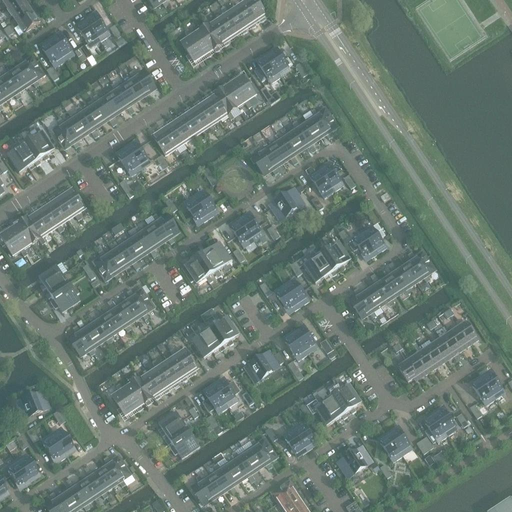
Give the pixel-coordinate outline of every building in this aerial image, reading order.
[(3,0),(2,1),(8,9),(21,0),(3,0)] [(14,18),(28,8),(22,0),(21,0),(8,9),(14,18)] [(167,8),(161,0),(148,0),(154,9),(162,4),(165,9),(167,8)] [(257,23),(242,0),(240,0),(243,4),(235,9),(248,29),(251,27),(253,30),(256,28),(255,25),(257,23)] [(267,17),(256,0),(248,0),(246,2),(245,0),(242,0),(257,23),(260,21),(262,24),(265,22),(264,19),(267,17)] [(28,8),(14,18),(19,26),(34,17),(28,8)] [(248,29),(235,9),(228,14),(225,8),(223,9),(239,35),(242,33),(244,36),(247,34),(246,31),(248,29)] [(239,35),(223,9),(221,11),(225,16),(217,21),(231,41),(233,39),(235,42),(238,40),(237,37),(239,35)] [(34,17),(19,26),(25,35),(40,25),(34,17)] [(111,37),(97,17),(92,20),(90,17),(85,20),(87,23),(101,44),(111,37)] [(231,41),(217,21),(210,25),(207,20),(205,21),(222,47),(224,45),(226,48),(229,46),(228,43),(231,41)] [(222,47),(205,21),(203,22),(207,28),(199,33),(213,53),(215,51),(217,54),(220,52),(219,49),(222,47)] [(101,44),(87,23),(77,30),(89,47),(98,41),(100,44),(101,44)] [(122,38),(115,27),(110,30),(117,42),(122,38)] [(213,53),(199,33),(192,37),(189,32),(187,33),(204,59),(206,57),(208,60),(211,58),(210,55),(213,53)] [(204,59),(187,33),(185,34),(189,40),(181,45),(189,57),(187,59),(189,62),(191,60),(195,65),(204,59)] [(73,54),(62,38),(61,37),(56,40),(54,37),(49,40),(51,43),(65,64),(65,63),(63,60),(73,54)] [(65,64),(51,43),(47,46),(45,43),(39,47),(53,67),(57,65),(59,68),(65,64)] [(92,58),(85,47),(80,50),(87,61),(92,58)] [(87,61),(80,50),(75,54),(82,65),(87,61)] [(293,66),(288,59),(284,62),(277,52),(268,59),(279,76),(289,70),(289,69),(293,66)] [(43,77),(39,71),(41,70),(37,63),(35,64),(31,58),(26,61),(27,63),(25,64),(21,59),(19,60),(38,88),(40,87),(36,82),(43,77)] [(281,79),(279,76),(268,59),(263,62),(261,59),(256,62),(260,69),(254,73),(262,84),(267,80),(271,86),(281,79)] [(38,88),(19,60),(17,62),(21,67),(14,71),(25,89),(32,84),(36,90),(38,88)] [(308,76),(301,65),(296,69),(303,80),(308,76)] [(25,89),(14,71),(7,76),(2,69),(0,70),(20,100),(22,99),(18,94),(25,89)] [(59,80),(52,69),(47,72),(54,83),(59,80)] [(20,100),(0,70),(0,74),(3,79),(0,80),(0,90),(7,101),(14,96),(18,101),(20,100)] [(156,90),(144,73),(137,78),(133,72),(131,74),(150,102),(152,100),(148,95),(156,90)] [(150,102),(131,74),(129,75),(133,80),(126,85),(137,102),(144,98),(148,103),(150,102)] [(256,98),(248,86),(251,84),(249,81),(246,82),(243,78),(234,84),(251,109),(252,108),(249,103),(256,98)] [(251,109),(234,84),(231,85),(229,83),(226,85),(228,88),(225,90),(238,110),(245,105),(249,110),(251,109)] [(137,102),(126,85),(119,90),(115,84),(113,86),(133,115),(135,114),(130,107),(137,102)] [(133,115),(113,86),(111,87),(115,92),(108,97),(119,114),(126,110),(131,117),(133,115)] [(238,110),(225,90),(222,91),(220,89),(217,91),(219,94),(216,96),(233,121),(234,120),(231,115),(238,110)] [(273,100),(266,89),(261,92),(268,103),(273,100)] [(233,121),(216,96),(213,97),(211,95),(208,97),(210,100),(207,102),(220,122),(227,117),(231,122),(233,121)] [(119,114),(108,97),(101,101),(97,96),(95,98),(115,127),(117,126),(112,119),(119,114)] [(115,127),(95,98),(93,99),(97,104),(90,109),(101,126),(108,122),(113,129),(115,127)] [(220,122),(207,102),(204,103),(202,101),(199,103),(201,105),(198,108),(215,133),(216,132),(213,127),(220,122)] [(215,133),(198,108),(195,109),(193,107),(190,109),(192,111),(189,114),(202,134),(209,129),(213,134),(215,133)] [(101,126),(90,109),(83,113),(79,108),(77,109),(97,139),(99,138),(94,131),(101,126)] [(97,139),(77,109),(75,111),(79,116),(72,121),(83,138),(90,134),(95,141),(97,139)] [(338,130),(333,124),(335,123),(331,116),(329,117),(325,111),(318,116),(314,111),(313,112),(331,140),(333,139),(329,134),(332,132),(333,134),(338,130)] [(331,140),(313,112),(310,114),(314,119),(307,123),(318,141),(326,136),(329,141),(331,140)] [(202,134),(189,114),(186,115),(184,113),(181,115),(183,117),(180,120),(197,145),(198,144),(195,139),(202,134)] [(197,145),(180,120),(177,121),(175,119),(172,121),(174,123),(171,126),(184,146),(191,141),(195,146),(197,145)] [(83,138),(72,121),(65,125),(61,120),(59,121),(78,149),(80,148),(76,143),(83,138)] [(78,149),(59,121),(57,123),(61,128),(53,133),(57,139),(56,140),(60,146),(62,145),(66,152),(71,148),(70,147),(72,145),(76,151),(78,149)] [(318,141),(307,123),(300,128),(296,123),(294,124),(314,154),(316,153),(311,146),(318,141)] [(314,154),(294,124),(292,125),(296,131),(289,135),(301,153),(308,148),(312,155),(314,154)] [(184,146),(171,126),(168,127),(166,125),(163,127),(165,129),(162,132),(179,157),(180,156),(177,151),(184,146)] [(54,153),(39,129),(35,131),(39,136),(33,140),(48,161),(49,160),(47,157),(54,153)] [(179,157),(162,132),(159,133),(157,130),(154,133),(156,135),(152,138),(166,158),(173,153),(177,158),(179,157)] [(48,161),(33,140),(30,135),(27,137),(30,142),(25,145),(39,167),(41,166),(39,163),(44,160),(46,163),(48,161)] [(301,153),(289,135),(282,140),(278,135),(276,136),(296,166),(298,165),(293,157),(301,153)] [(296,166),(276,136),(275,137),(278,143),(271,147),(282,165),(290,160),(294,167),(296,166)] [(39,167),(25,145),(22,140),(18,142),(22,147),(16,151),(29,170),(35,165),(37,168),(39,167)] [(149,163),(137,145),(128,152),(139,169),(149,163)] [(29,170),(16,151),(13,146),(10,148),(13,153),(7,157),(20,176),(29,170)] [(282,165),(271,147),(264,152),(260,147),(258,148),(277,176),(279,175),(275,169),(282,165)] [(277,176),(258,148),(256,149),(260,155),(253,159),(264,177),(272,172),(275,177),(277,176)] [(141,172),(139,169),(128,152),(118,158),(131,179),(141,172)] [(169,169),(162,158),(157,161),(164,172),(165,171),(169,169)] [(344,187),(331,167),(321,174),(334,194),(344,187)] [(218,185),(211,174),(206,178),(213,189),(218,185)] [(334,194),(321,174),(311,180),(324,201),(334,194)] [(356,188),(349,177),(344,181),(351,191),(356,188)] [(132,193),(125,182),(120,186),(127,197),(132,193)] [(86,210),(73,190),(69,192),(67,190),(64,192),(66,195),(63,196),(80,222),(82,221),(78,215),(86,210)] [(294,211),(303,205),(294,191),(284,198),(285,200),(271,209),(280,223),(295,213),(294,211)] [(217,212),(206,194),(196,201),(207,218),(217,212)] [(390,200),(387,195),(381,199),(384,204),(390,200)] [(80,222),(63,196),(60,198),(58,196),(55,198),(57,201),(54,202),(67,223),(75,218),(78,223),(80,222)] [(325,209),(318,198),(312,202),(319,213),(325,209)] [(177,212),(170,201),(165,204),(172,215),(177,212)] [(207,218),(196,201),(186,207),(197,225),(202,222),(204,224),(209,221),(207,218)] [(67,223),(54,202),(51,204),(49,202),(46,204),(48,207),(45,208),(62,234),(64,233),(60,227),(67,223)] [(62,234),(45,208),(42,210),(40,208),(37,210),(39,213),(36,214),(49,235),(57,230),(60,235),(62,234)] [(380,224),(373,213),(368,216),(375,227),(380,224)] [(49,235),(36,214),(33,216),(31,214),(28,216),(30,219),(27,220),(44,246),(46,245),(42,239),(49,235)] [(179,234),(167,216),(160,221),(156,216),(154,217),(173,245),(175,244),(171,239),(179,234)] [(173,245),(154,217),(152,219),(156,224),(149,228),(160,246),(167,241),(171,246),(173,245)] [(264,237),(259,229),(251,217),(246,220),(244,217),(238,221),(240,224),(254,244),(264,237)] [(44,246),(27,220),(24,222),(22,220),(19,222),(21,225),(18,226),(32,246),(39,242),(42,247),(44,246)] [(254,244),(240,224),(236,226),(234,224),(229,227),(244,250),(254,244)] [(32,246),(18,226),(15,228),(13,226),(10,228),(12,230),(9,232),(26,258),(28,257),(24,251),(32,246)] [(387,250),(372,227),(361,234),(363,237),(375,254),(380,251),(382,254),(387,250)] [(160,246),(149,228),(142,233),(138,228),(136,229),(156,259),(158,258),(153,251),(160,246)] [(156,259),(136,229),(134,231),(138,236),(131,240),(142,258),(150,253),(154,260),(156,259)] [(279,239),(272,229),(267,232),(274,243),(279,239)] [(26,258),(9,232),(0,238),(3,243),(0,245),(2,248),(5,246),(13,258),(21,253),(24,259),(26,258)] [(351,243),(344,232),(339,236),(346,247),(351,243)] [(375,254),(363,237),(354,243),(365,260),(375,254)] [(350,263),(338,244),(332,248),(326,238),(322,240),(329,250),(344,272),(345,271),(343,268),(350,263)] [(142,258),(131,240),(124,245),(120,240),(118,241),(138,271),(140,270),(135,263),(142,258)] [(138,271),(118,241),(116,243),(120,248),(113,252),(124,270),(132,265),(136,272),(138,271)] [(232,263),(220,244),(211,250),(223,269),(227,274),(230,272),(227,267),(232,263)] [(223,269),(211,250),(205,255),(203,252),(201,253),(215,275),(218,280),(222,277),(218,272),(223,269)] [(344,272),(329,250),(321,256),(335,278),(337,276),(335,273),(340,270),(342,273),(344,272)] [(245,262),(238,251),(233,254),(240,265),(245,262)] [(325,280),(313,261),(306,251),(303,253),(309,263),(303,267),(316,286),(325,280)] [(124,270),(113,252),(106,257),(102,252),(100,253),(119,281),(121,280),(117,275),(124,270)] [(119,281),(100,253),(98,254),(102,260),(95,265),(99,271),(97,272),(101,278),(103,277),(107,283),(112,280),(111,279),(114,277),(117,282),(119,281)] [(215,275),(201,253),(199,254),(201,257),(196,260),(194,257),(192,259),(206,280),(210,285),(213,283),(210,278),(215,275)] [(434,272),(430,266),(432,265),(428,258),(426,260),(422,253),(417,257),(417,258),(415,259),(412,254),(410,256),(428,283),(430,282),(427,277),(434,272)] [(335,278),(321,256),(313,261),(325,280),(331,276),(333,279),(335,278)] [(428,283),(410,256),(408,257),(411,262),(404,267),(416,284),(423,280),(427,285),(428,283)] [(206,280),(192,259),(190,260),(192,263),(185,267),(198,286),(206,280)] [(416,284),(404,267),(397,271),(393,264),(391,266),(410,295),(412,294),(409,289),(416,284)] [(303,275),(295,265),(290,268),(298,279),(303,275)] [(410,295),(391,266),(389,267),(393,274),(386,279),(398,296),(405,291),(409,297),(410,295)] [(42,291),(63,277),(57,268),(39,280),(44,287),(41,289),(42,291)] [(96,279),(90,271),(86,274),(91,282),(96,279)] [(398,296),(386,279),(379,283),(375,276),(373,278),(393,307),(395,306),(391,301),(398,296)] [(47,299),(59,291),(68,285),(63,277),(42,291),(43,292),(46,290),(49,295),(46,297),(47,299)] [(393,307),(373,278),(371,279),(375,286),(369,291),(380,308),(387,303),(391,309),(393,307)] [(310,303),(296,283),(286,290),(298,307),(303,304),(304,307),(310,303)] [(76,297),(79,295),(74,287),(73,288),(72,286),(70,287),(68,285),(59,291),(71,309),(80,303),(76,297)] [(272,296),(265,285),(260,288),(267,299),(272,296)] [(298,307),(286,290),(276,296),(288,314),(293,310),(295,313),(300,310),(298,307)] [(380,308),(369,291),(361,295),(358,290),(356,291),(375,319),(376,318),(373,313),(380,308)] [(71,309),(59,291),(47,299),(49,301),(52,299),(53,301),(50,303),(55,311),(58,309),(62,315),(68,311),(71,316),(74,313),(71,309)] [(153,310),(149,304),(151,302),(147,296),(145,297),(141,291),(136,294),(136,296),(134,297),(131,292),(129,293),(147,321),(149,320),(146,315),(153,310)] [(375,319),(356,291),(354,293),(358,298),(350,303),(362,320),(369,315),(373,321),(375,319)] [(147,321),(129,293),(127,294),(130,300),(124,304),(135,322),(142,317),(145,322),(147,321)] [(135,322),(124,304),(116,309),(112,302),(109,303),(129,333),(131,332),(128,326),(135,322)] [(129,333),(109,303),(108,304),(112,312),(105,316),(117,334),(124,329),(127,334),(129,333)] [(239,338),(226,319),(221,323),(214,313),(211,315),(217,325),(232,347),(234,346),(232,343),(239,338)] [(117,334),(105,316),(98,321),(94,314),(92,315),(111,345),(113,344),(110,338),(117,334)] [(111,345),(92,315),(90,316),(94,324),(87,328),(99,346),(106,341),(109,346),(111,345)] [(479,342),(467,324),(458,330),(470,347),(471,347),(468,344),(474,340),(476,343),(479,342)] [(232,347),(217,325),(209,331),(223,352),(225,351),(223,348),(228,345),(230,348),(232,347)] [(213,355),(201,336),(194,326),(191,328),(197,338),(192,342),(204,361),(213,355)] [(99,346),(87,328),(80,333),(77,328),(75,329),(93,357),(95,355),(92,350),(99,346)] [(93,357),(75,329),(73,330),(76,336),(69,340),(81,358),(88,353),(91,358),(93,357)] [(316,347),(305,330),(300,333),(298,330),(292,333),(294,336),(306,354),(316,347)] [(470,347),(458,330),(450,335),(461,353),(462,353),(460,350),(466,346),(468,349),(470,347)] [(223,352),(209,331),(201,336),(213,355),(220,351),(222,354),(223,352)] [(461,353),(450,335),(441,341),(453,359),(453,358),(451,355),(457,352),(459,355),(461,353)] [(306,354),(294,336),(285,343),(296,360),(306,354)] [(337,356),(327,341),(320,345),(330,361),(337,356)] [(453,359),(441,341),(433,347),(435,351),(444,364),(445,364),(443,361),(448,357),(450,360),(453,359)] [(444,364),(435,351),(433,347),(424,352),(436,370),(437,370),(434,367),(440,363),(442,366),(444,364)] [(198,370),(184,351),(177,355),(174,350),(172,351),(189,377),(191,375),(193,378),(196,375),(195,373),(198,370)] [(189,377),(172,351),(170,352),(174,358),(167,362),(180,383),(182,381),(184,384),(187,382),(186,379),(189,377)] [(436,370),(424,352),(416,358),(427,376),(428,375),(426,372),(432,368),(434,371),(436,370)] [(268,374),(279,367),(269,353),(250,366),(251,368),(246,372),(256,385),(270,376),(268,374)] [(427,376),(416,358),(407,364),(417,378),(423,374),(425,377),(427,376)] [(180,383),(167,362),(159,367),(156,362),(154,363),(171,389),(174,387),(175,390),(179,388),(177,385),(180,383)] [(171,389),(154,363),(152,364),(156,370),(149,374),(162,395),(164,393),(166,396),(169,394),(168,391),(171,389)] [(300,374),(293,363),(288,367),(295,378),(300,374)] [(417,378),(407,364),(398,370),(408,384),(417,378)] [(153,401),(136,375),(133,370),(128,373),(131,378),(127,381),(131,386),(144,407),(146,405),(148,408),(151,405),(150,403),(153,401)] [(162,395),(149,374),(141,379),(138,374),(136,375),(153,401),(156,399),(157,401),(161,399),(159,397),(162,395)] [(503,392),(492,374),(487,378),(485,375),(480,378),(482,381),(495,401),(501,397),(500,394),(503,392)] [(361,406),(348,387),(343,391),(336,381),(333,383),(340,393),(352,412),(354,410),(361,406)] [(495,401),(482,381),(472,388),(484,405),(487,402),(489,405),(495,401)] [(238,403),(225,383),(220,386),(218,383),(213,386),(215,389),(228,410),(238,403)] [(144,407),(131,386),(123,391),(120,386),(118,387),(135,413),(137,411),(139,414),(142,411),(141,409),(144,407)] [(135,413),(118,387),(116,388),(120,393),(112,399),(120,411),(118,413),(120,416),(123,414),(126,419),(135,413)] [(228,410),(215,389),(210,392),(208,389),(203,393),(218,416),(228,410)] [(352,412),(340,393),(331,398),(344,417),(345,416),(350,412),(353,416),(356,413),(354,410),(352,412)] [(254,405),(247,394),(242,397),(249,408),(254,405)] [(335,423),(323,404),(316,394),(313,396),(320,406),(314,410),(327,429),(335,423)] [(49,411),(43,395),(32,400),(31,397),(15,404),(21,419),(27,417),(28,419),(49,411)] [(344,417),(331,398),(323,404),(335,423),(342,418),(344,421),(348,419),(345,416),(344,417)] [(313,417),(306,407),(301,410),(308,421),(313,417)] [(482,418),(475,407),(470,410),(477,421),(482,418)] [(456,429),(444,411),(434,418),(435,419),(448,438),(454,434),(452,431),(456,429)] [(65,424),(58,413),(53,416),(60,427),(65,424)] [(161,437),(183,423),(177,414),(159,426),(163,433),(160,435),(161,437)] [(469,427),(462,416),(457,419),(464,430),(469,427)] [(219,428),(212,417),(207,421),(211,427),(214,432),(219,428)] [(448,438),(435,419),(434,418),(424,424),(438,445),(448,438)] [(167,445),(179,437),(188,431),(183,423),(161,437),(163,439),(166,437),(169,442),(166,444),(167,445)] [(316,444),(302,423),(292,430),(306,451),(316,444)] [(38,441),(31,430),(26,434),(33,445),(38,441)] [(278,441),(270,430),(265,433),(273,444),(278,441)] [(306,451),(292,430),(282,436),(296,457),(306,451)] [(200,449),(188,431),(179,437),(191,455),(200,449)] [(413,451),(399,431),(389,438),(403,458),(413,451)] [(74,450),(62,432),(52,439),(64,456),(74,450)] [(191,455),(179,437),(167,445),(168,447),(171,445),(173,447),(170,449),(175,457),(178,455),(182,461),(191,455)] [(28,449),(20,438),(15,441),(23,452),(28,449)] [(403,458),(389,438),(379,444),(393,465),(403,458)] [(64,456),(52,439),(42,446),(54,463),(59,459),(61,462),(66,459),(64,456)] [(427,439),(422,442),(429,453),(434,450),(427,439)] [(277,460),(273,454),(275,453),(270,447),(269,448),(265,442),(257,446),(254,441),(252,443),(270,470),(272,469),(269,464),(271,462),(272,464),(277,460)] [(429,453),(422,442),(417,446),(424,457),(429,453)] [(270,470),(252,443),(250,444),(254,449),(246,454),(258,471),(265,467),(268,472),(270,470)] [(358,474),(373,464),(364,450),(349,460),(348,458),(338,465),(347,478),(356,472),(358,474)] [(258,471),(246,454),(239,458),(236,453),(234,454),(254,484),(256,483),(251,476),(258,471)] [(443,453),(433,459),(438,466),(448,459),(443,453)] [(254,484),(234,454),(232,456),(236,461),(228,466),(241,484),(248,480),(252,486),(254,484)] [(130,476),(126,470),(128,469),(123,463),(122,464),(117,458),(110,462),(108,459),(106,460),(124,488),(126,486),(123,481),(130,476)] [(39,476),(27,459),(17,465),(29,482),(39,476)] [(124,488),(106,460),(104,461),(107,466),(100,471),(112,489),(119,484),(122,489),(124,488)] [(29,482),(17,465),(15,462),(9,466),(11,469),(7,472),(19,489),(29,482)] [(241,484),(228,466),(221,470),(218,465),(216,466),(236,496),(238,495),(234,489),(241,484)] [(381,472),(376,465),(371,468),(376,475),(381,472)] [(236,496),(216,466),(214,468),(217,473),(210,478),(222,495),(229,490),(234,497),(236,496)] [(392,477),(385,467),(380,470),(387,481),(392,477)] [(112,489),(100,471),(93,476),(89,469),(87,470),(106,500),(108,498),(105,493),(112,489)] [(106,500),(87,470),(85,471),(89,478),(83,483),(94,501),(101,496),(104,501),(106,500)] [(222,495),(210,478),(203,482),(200,477),(198,478),(217,506),(218,505),(215,500),(222,495)] [(217,506),(198,478),(196,480),(199,485),(192,490),(204,507),(211,502),(215,507),(217,506)] [(94,501),(83,483),(75,488),(71,481),(69,482),(88,511),(90,510),(87,505),(94,501)] [(296,493),(293,489),(295,488),(290,481),(278,490),(279,491),(273,495),(279,505),(296,493)] [(87,511),(88,511),(69,482),(67,483),(71,491),(65,495),(75,511),(76,511),(83,508),(85,511),(87,511)] [(283,511),(287,511),(302,502),(296,493),(279,505),(283,511)] [(75,511),(65,495),(57,500),(54,494),(52,496),(62,511),(75,511)] [(62,511),(52,496),(50,497),(53,502),(46,507),(49,511),(62,511)] [(511,511),(511,499),(492,511),(511,511)] [(306,511),(308,511),(302,502),(287,511),(306,511)] [(163,511),(157,503),(152,506),(156,511),(163,511)]
